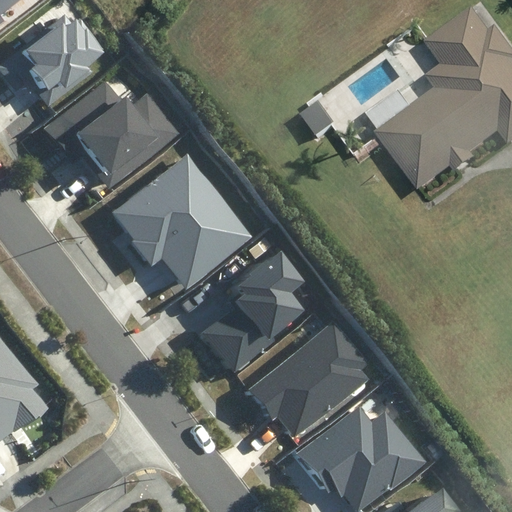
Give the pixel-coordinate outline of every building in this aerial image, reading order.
[(0,0),(0,15),(19,0),(0,0)] [(500,127),(510,140),(511,138),(511,48),(497,28),(490,32),(474,10),(429,42),(446,65),(430,76),(439,89),(380,132),(418,186),(451,162),(456,169),(475,156),(470,149),(500,127)] [(72,22),(66,14),(0,65),(0,67),(17,89),(28,81),(48,106),(91,72),(86,66),(104,52),(103,50),(105,49),(80,18),(77,20),(76,19),(72,22)] [(79,151),(109,188),(177,132),(146,95),(133,106),(125,97),(122,100),(105,80),(46,129),(71,158),(79,151)] [(350,117),(334,95),(305,117),(321,138),(350,117)] [(163,261),(186,290),(253,237),(187,155),(115,213),(136,239),(131,243),(152,269),(163,261)] [(205,333),(235,370),(309,311),(295,293),(308,283),(281,249),(249,274),(251,277),(239,287),(244,294),(236,301),(239,306),(205,333)] [(368,362),(333,319),(246,390),(273,423),(278,419),(294,438),(366,379),(358,370),(368,362)] [(38,384),(0,336),(0,441),(14,431),(15,433),(46,408),(31,390),(38,384)] [(372,423),(360,406),(298,454),(328,494),(336,489),(343,498),(346,496),(357,511),(422,462),(385,413),(372,423)] [(464,511),(466,511),(443,483),(409,510),(400,499),(383,511),(464,511)]
